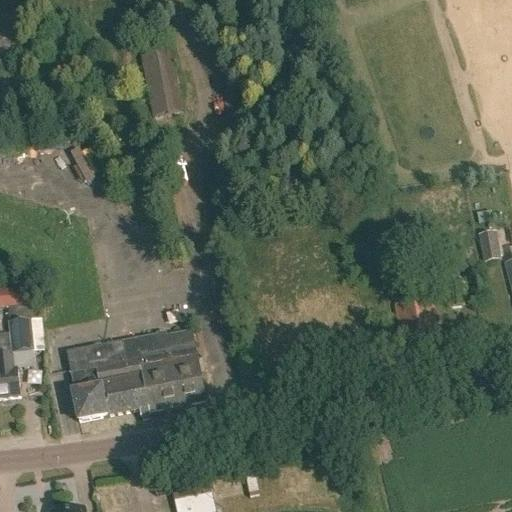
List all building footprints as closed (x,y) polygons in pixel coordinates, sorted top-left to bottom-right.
[(0,75),(18,74),(15,29),(0,30),(0,75)] [(170,44),(138,50),(152,120),(183,115),(170,44)] [(477,237),(483,263),(500,261),(495,233),(477,237)] [(464,303),(479,301),(475,278),(444,282),(449,310),(464,309),(464,303)] [(15,325),(17,355),(34,354),(31,322),(36,322),(33,289),(0,292),(0,309),(9,308),(10,325),(15,325)] [(395,307),(404,362),(433,358),(431,349),(440,348),(437,332),(433,333),(431,323),(435,322),(432,301),(395,307)] [(74,395),(79,424),(140,413),(141,422),(150,421),(149,415),(207,405),(194,334),(159,341),(158,338),(69,355),(76,395),(74,395)] [(19,371),(15,372),(13,356),(0,357),(0,403),(22,401),(19,371)] [(175,511),(215,511),(210,485),(171,493),(174,505),(175,511)] [(126,511),(126,498),(104,499),(104,511),(126,511)]
